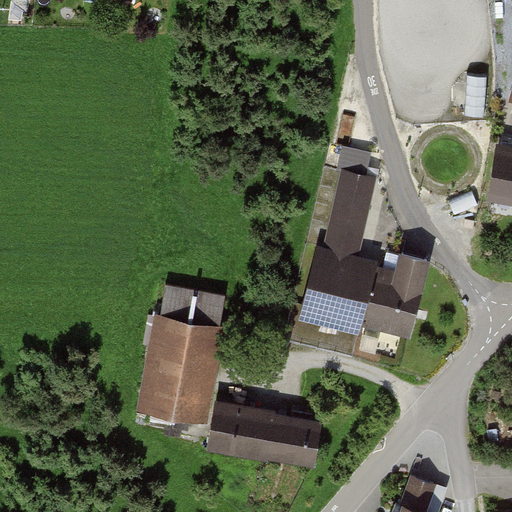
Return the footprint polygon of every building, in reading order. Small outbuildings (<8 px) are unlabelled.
[(491,116),(490,71),(471,71),(471,116),(491,116)] [(511,201),(511,150),(494,148),(485,197),(511,201)] [(296,305),(410,332),(428,261),(394,253),(390,272),(356,264),(377,175),(343,167),(322,256),(308,252),(296,305)] [(227,297),(163,285),(139,412),(202,424),(198,448),(309,469),(317,423),(207,402),(227,297)] [(425,511),(434,486),(409,478),(397,511),(425,511)]
